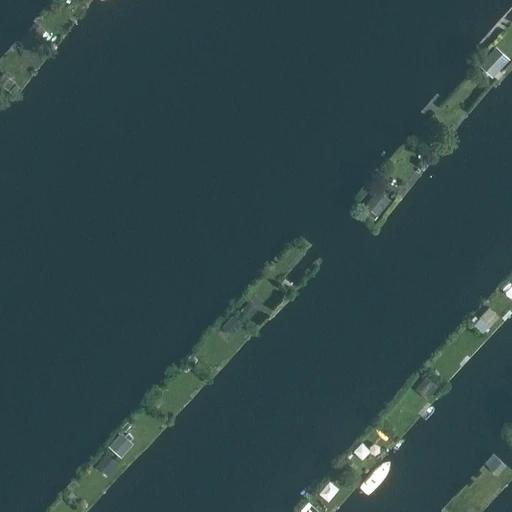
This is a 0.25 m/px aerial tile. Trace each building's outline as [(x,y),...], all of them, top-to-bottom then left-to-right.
[(36,24),(30,31),(36,37),(43,30),(36,24)] [(492,53),(479,66),(493,78),(505,65),(492,53)] [(5,75),(0,80),(0,83),(5,88),(11,81),(5,75)] [(427,128),(418,140),(430,150),(439,138),(427,128)] [(375,194),(365,206),(378,217),(388,205),(375,194)] [(249,302),(240,311),(249,320),(258,310),(249,302)] [(233,316),(225,325),(235,335),(243,326),(233,316)] [(480,319),(474,326),(483,334),(489,327),(480,319)] [(426,376),(418,386),(430,396),(438,387),(426,376)] [(390,415),(385,421),(393,428),(398,422),(390,415)] [(121,433),(108,447),(120,458),(133,444),(121,433)] [(106,453),(98,462),(111,473),(119,464),(106,453)] [(493,454),(485,463),(490,467),(499,475),(507,466),(497,458),(493,454)] [(348,458),(339,468),(349,476),(358,467),(348,458)] [(337,474),(332,479),(335,482),(340,476),(337,474)] [(319,511),(309,502),(301,511),(319,511)]
